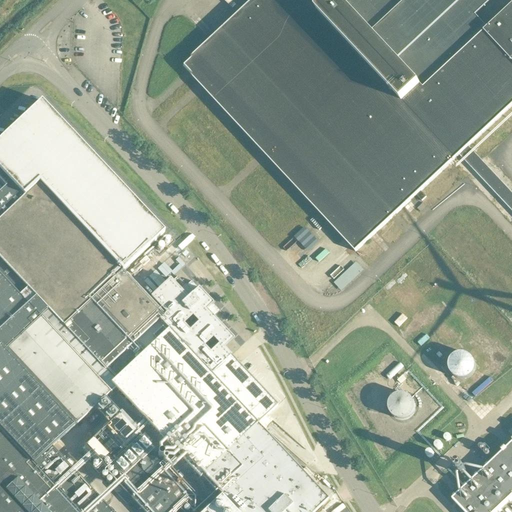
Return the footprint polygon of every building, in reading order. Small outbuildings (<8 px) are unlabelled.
[(511,0),(253,0),(217,34),(204,47),(183,66),(356,252),(416,195),(422,201),(426,197),(421,191),(459,155),(469,146),(511,106),(511,0)] [(0,511),(112,511),(52,447),(118,385),(204,476),(202,478),(210,486),(204,492),(210,499),(216,493),(217,493),(218,492),(221,496),(236,511),(291,460),(263,431),(272,420),(267,416),(277,406),(231,356),(204,381),(163,337),(145,354),(135,343),(153,326),(164,316),(164,315),(123,272),(164,232),(41,101),(0,139),(0,180),(6,187),(0,192),(0,511)] [(511,192),(469,146),(459,155),(511,211),(511,192)] [(344,290),(366,269),(359,262),(337,283),(344,290)] [(177,277),(172,281),(180,289),(184,285),(185,284),(180,280),(177,277)] [(153,326),(135,343),(145,354),(163,337),(204,381),(231,356),(224,349),(234,340),(213,318),(210,314),(217,308),(191,281),(186,286),(185,284),(180,289),(170,279),(151,297),(166,314),(164,315),(164,316),(153,326)] [(413,418),(414,415),(416,413),(416,410),(416,407),(416,404),(415,402),(414,399),(412,397),(409,395),(407,394),(404,394),(401,393),(398,394),(396,395),(393,396),(391,398),(390,401),(388,403),(388,406),(388,409),(388,411),(389,414),(390,417),(392,419),(395,420),(397,422),(400,422),(403,422),(406,422),(408,421),(411,419),(413,418)] [(120,415),(86,446),(106,468),(112,463),(125,476),(117,483),(132,500),(143,511),(176,511),(195,495),(167,465),(150,481),(135,466),(153,449),(120,415)] [(442,449),(443,448),(443,447),(443,446),(443,445),(443,444),(442,443),(441,442),(440,442),(439,442),(438,442),(437,442),(436,442),(436,443),(435,444),(435,445),(435,446),(435,447),(435,448),(436,449),(437,449),(437,450),(438,450),(439,450),(440,450),(441,450),(441,449),(442,449)] [(464,511),(496,511),(511,497),(511,443),(452,499),(464,511)] [(433,457),(434,456),(434,455),(434,454),(434,453),(434,452),(433,452),(433,451),(432,451),(431,450),(430,450),(429,450),(428,450),(427,451),(426,452),(426,453),(426,454),(426,455),(426,456),(427,457),(428,458),(429,458),(430,458),(431,458),(432,458),(433,458),(433,457)] [(206,510),(204,511),(314,511),(328,500),(291,460),(236,511),(221,496),(206,510)] [(115,481),(109,486),(126,505),(132,500),(117,483),(115,481)]
